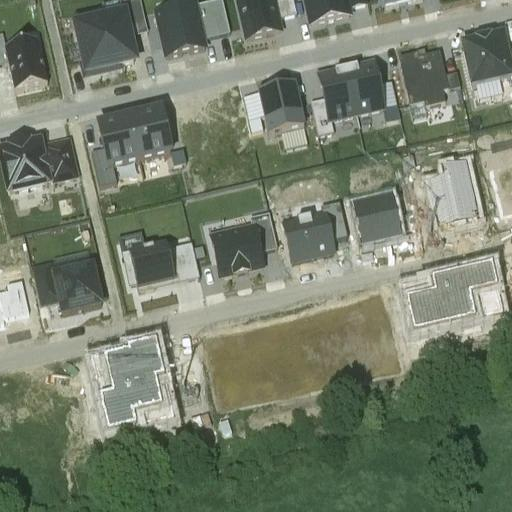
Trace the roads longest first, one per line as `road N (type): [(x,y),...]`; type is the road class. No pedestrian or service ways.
road 1 (residential): [(0,132),(511,16)]
road 2 (track): [(511,381),(4,511)]
road 3 (residential): [(511,246),(181,325)]
road 4 (residential): [(181,325),(0,365)]
road 5 (residential): [(181,325),(209,464)]
